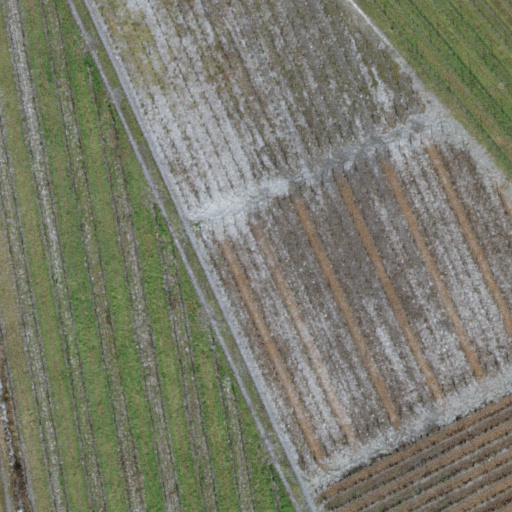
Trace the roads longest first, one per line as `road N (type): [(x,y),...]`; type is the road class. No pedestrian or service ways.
road 1 (track): [(78,0),(251,401),(305,497)]
road 2 (track): [(350,0),(511,190)]
road 3 (track): [(511,381),(305,497)]
